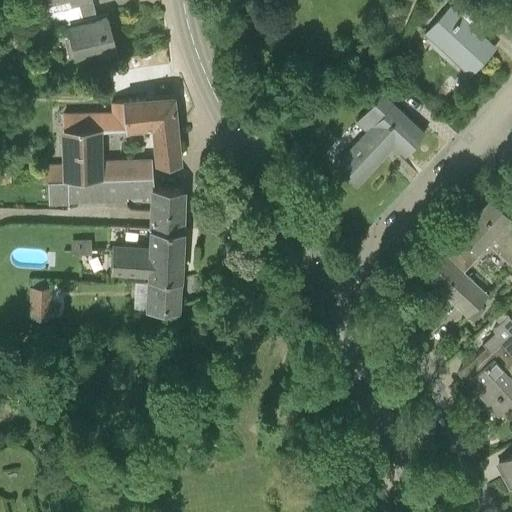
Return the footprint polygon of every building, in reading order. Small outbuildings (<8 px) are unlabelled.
[(41,0),(44,11),(88,0),(41,0)] [(460,14),(448,4),(430,25),(456,47),(448,56),(469,75),(490,52),(471,35),(476,30),(479,32),(487,23),(488,24),(489,23),(467,5),(460,14)] [(115,52),(106,17),(66,28),(73,54),(96,48),(98,56),(115,52)] [(369,129),(334,164),(355,185),(393,144),(404,154),(424,132),(383,93),(358,117),(369,129)] [(126,127),(125,130),(150,127),(156,163),(179,161),(177,138),(176,138),(176,139),(167,140),(166,123),(174,122),(174,121),(175,121),(172,94),(111,100),(111,109),(62,111),(63,128),(61,128),(63,180),(152,176),(150,160),(98,163),(96,127),(112,126),(112,128),(126,127)] [(11,166),(0,166),(0,181),(11,181),(11,166)] [(153,187),(152,176),(63,180),(49,180),(50,203),(126,199),(126,196),(147,196),(146,198),(152,199),(150,243),(111,242),(110,274),(149,276),(148,309),(173,306),(177,301),(178,288),(181,229),(182,188),(153,187)] [(452,301),(466,314),(467,315),(486,294),(462,271),(489,242),(511,264),(511,220),(490,199),(458,233),(458,234),(449,244),(452,247),(445,254),(438,247),(418,269),(442,291),(447,286),(457,296),(452,301)] [(32,288),(46,288),(46,280),(32,280),(32,288)] [(32,297),(31,311),(45,312),(46,299),(32,297)] [(511,320),(508,315),(492,330),(494,332),(482,343),(485,346),(457,371),(466,382),(473,375),(480,384),(475,389),(498,414),(511,399),(511,378),(502,368),(511,359),(511,320)] [(511,453),(498,461),(505,474),(508,472),(511,478),(511,453)]
